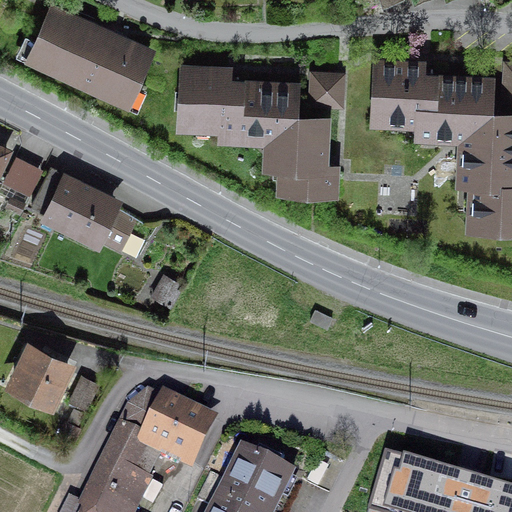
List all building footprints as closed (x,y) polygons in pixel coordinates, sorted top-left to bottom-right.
[(379,0),(383,9),(401,0),(379,0)] [(158,52),(53,4),(26,62),(131,108),(158,52)] [(421,63),(376,61),(372,117),(418,120),(416,134),(462,137),(489,114),(490,80),(420,74),(421,63)] [(226,67),(183,67),(180,123),(223,125),(221,137),(269,139),(293,117),(296,85),(226,79),(226,67)] [(340,76),(314,75),(313,100),(339,101),(340,76)] [(511,115),(489,114),(462,137),(459,184),(473,183),(469,227),(511,229),(511,115)] [(326,120),(293,117),(269,139),(268,166),(282,165),(281,189),(334,193),(336,167),(324,166),(326,120)] [(29,194),(43,166),(17,153),(3,181),(29,194)] [(136,216),(50,170),(32,204),(118,250),(136,216)] [(169,277),(156,298),(169,305),(182,284),(169,277)] [(333,317),(314,309),(310,321),(329,327),(333,317)] [(72,364),(31,343),(9,384),(50,405),(72,364)] [(84,376),(71,399),(85,407),(98,384),(84,376)] [(160,397),(147,392),(127,408),(82,502),(102,511),(138,511),(153,482),(150,480),(159,461),(192,475),(219,420),(162,393),(160,397)] [(72,408),(58,434),(70,441),(84,415),(72,408)] [(296,477),(241,450),(226,480),(211,473),(198,501),(213,508),(210,511),(278,511),(287,496),(290,498),(296,486),(293,484),(296,477)] [(511,511),(511,491),(389,467),(380,511),(511,511)] [(102,511),(82,502),(70,497),(63,511),(102,511)]
